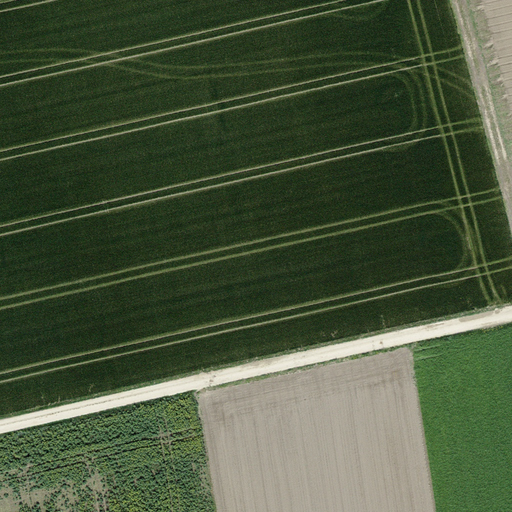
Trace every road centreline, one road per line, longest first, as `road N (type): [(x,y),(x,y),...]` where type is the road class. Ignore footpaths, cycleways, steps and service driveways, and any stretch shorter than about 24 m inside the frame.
road 1 (track): [(0,436),(511,318)]
road 2 (track): [(458,0),(511,197)]
